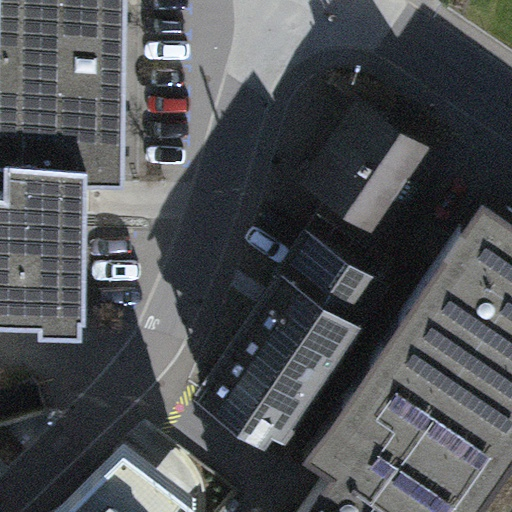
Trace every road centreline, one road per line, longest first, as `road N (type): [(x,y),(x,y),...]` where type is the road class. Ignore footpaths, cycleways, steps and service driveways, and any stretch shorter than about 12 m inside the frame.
road 1 (residential): [(3,511),(142,381),(220,185),(279,0)]
road 2 (residential): [(511,111),(339,0)]
